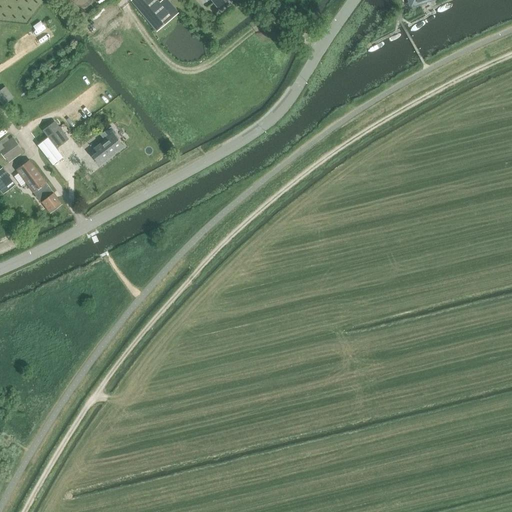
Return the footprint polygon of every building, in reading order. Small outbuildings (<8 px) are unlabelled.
[(158,31),(173,18),(158,0),(131,0),(132,0),(158,31)] [(47,46),(55,42),(51,34),(43,38),(47,46)] [(6,83),(0,87),(0,97),(5,104),(16,97),(6,83)] [(44,130),(48,136),(59,128),(54,123),(44,130)] [(99,164),(122,147),(113,134),(116,132),(112,127),(101,135),(105,140),(94,149),(97,152),(93,156),(99,164)] [(68,139),(59,128),(48,136),(57,147),(68,139)] [(0,151),(8,162),(23,151),(12,137),(2,145),(1,143),(0,143),(0,151)] [(48,137),(37,146),(53,166),(64,157),(48,137)] [(62,204),(29,160),(16,169),(41,202),(42,201),(50,213),(62,204)] [(0,189),(3,193),(15,185),(2,167),(0,168),(0,189)]
